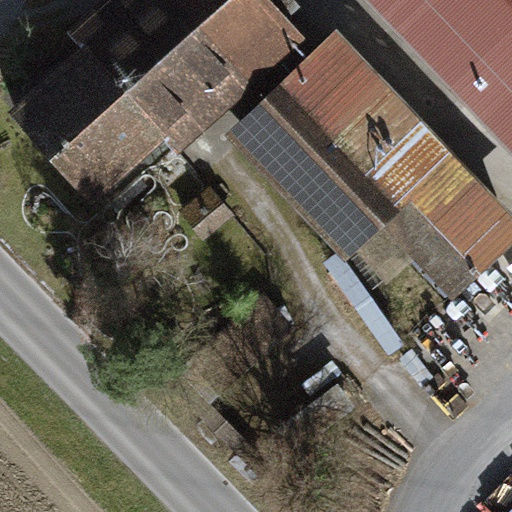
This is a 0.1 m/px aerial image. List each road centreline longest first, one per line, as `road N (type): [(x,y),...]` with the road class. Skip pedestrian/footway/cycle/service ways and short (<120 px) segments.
road 1 (tertiary): [(210,511),(0,294)]
road 2 (unknown): [(511,407),(431,511)]
